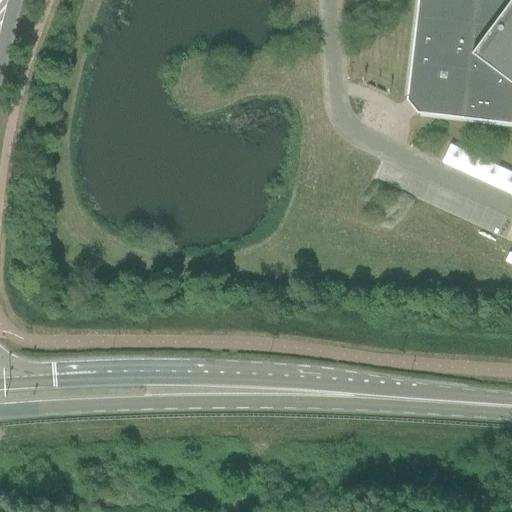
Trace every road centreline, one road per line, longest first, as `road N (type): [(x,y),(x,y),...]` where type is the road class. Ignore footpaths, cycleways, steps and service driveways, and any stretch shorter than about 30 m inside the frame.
road 1 (secondary): [(422,399),(292,377),(0,383)]
road 2 (secondary): [(0,409),(422,399)]
